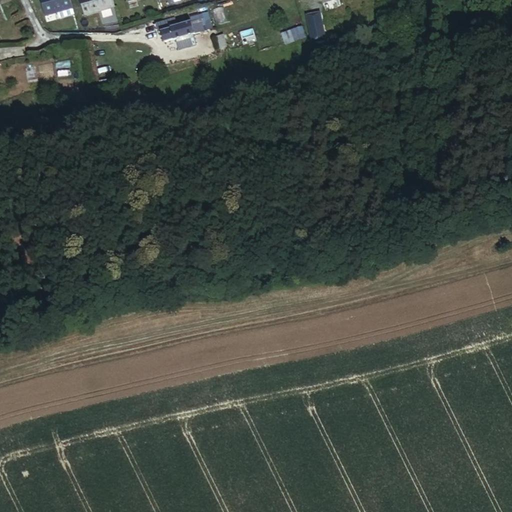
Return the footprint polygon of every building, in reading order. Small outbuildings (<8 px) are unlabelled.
[(70,8),(67,0),(38,0),(43,16),(56,12),(70,8)] [(112,3),(111,0),(78,0),(82,12),(112,3)] [(56,12),(57,18),(72,14),(70,8),(56,12)] [(205,15),(190,20),(191,23),(194,35),(210,30),(205,15)] [(324,34),(321,19),(308,22),(311,37),(324,34)] [(194,35),(191,23),(177,27),(174,20),(159,24),(164,43),(174,40),(174,41),(194,35)] [(368,28),(353,33),(356,40),(370,35),(368,28)] [(223,35),(215,37),(218,49),(226,47),(223,35)] [(107,79),(98,81),(99,90),(109,89),(107,79)] [(430,181),(395,190),(400,211),(409,208),(408,204),(425,200),(426,204),(435,202),(430,181)] [(425,200),(408,204),(409,208),(410,209),(426,205),(426,204),(425,200)]
